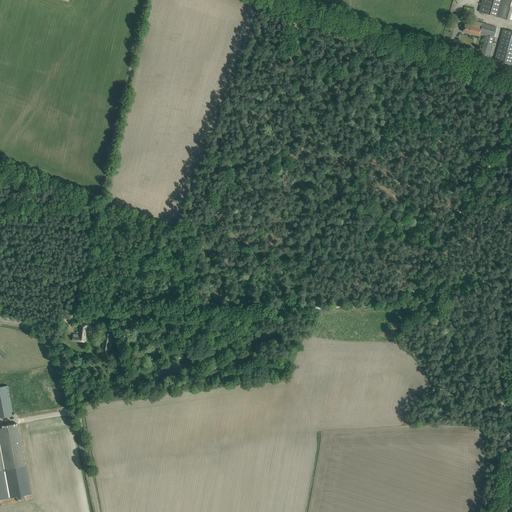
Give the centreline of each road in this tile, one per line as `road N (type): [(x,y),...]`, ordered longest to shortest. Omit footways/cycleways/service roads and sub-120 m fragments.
road 1 (track): [(69,318),(143,0)]
road 2 (unclassified): [(511,82),(270,0)]
road 3 (unclassified): [(96,511),(69,372),(43,334),(0,319)]
